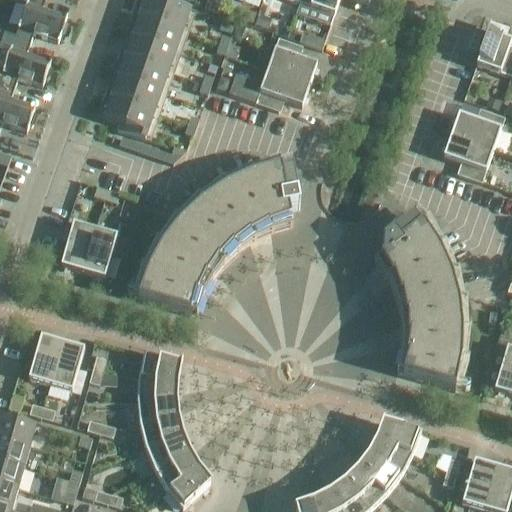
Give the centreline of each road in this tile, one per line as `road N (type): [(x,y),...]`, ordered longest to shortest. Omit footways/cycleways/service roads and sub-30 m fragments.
road 1 (residential): [(18,246),(106,0)]
road 2 (residential): [(474,0),(457,16),(392,199)]
road 3 (residential): [(317,169),(377,0)]
